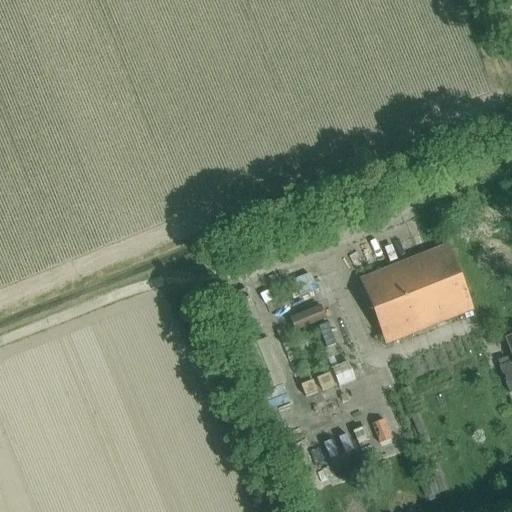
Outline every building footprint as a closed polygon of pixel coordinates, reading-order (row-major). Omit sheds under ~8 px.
[(404,181),(413,177),(410,171),(401,175),(404,181)] [(392,238),(359,249),(363,260),(395,248),(392,238)] [(385,344),(470,311),(445,246),(359,280),(385,344)] [(319,287),(301,295),(309,315),(327,308),(319,287)] [(511,336),(504,340),(511,358),(511,361),(498,367),(503,380),(502,380),(508,393),(511,391),(511,336)] [(424,442),(413,446),(423,472),(434,467),(424,442)]
